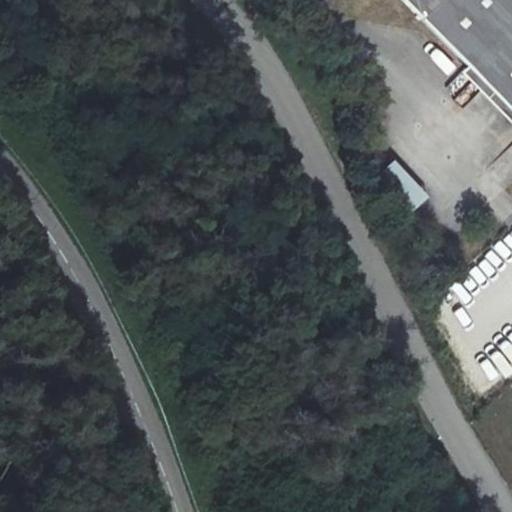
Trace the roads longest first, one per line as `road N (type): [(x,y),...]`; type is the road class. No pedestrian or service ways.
road 1 (unclassified): [(209,0),(257,48),(500,511)]
road 2 (tertiary): [(0,167),(70,260),(180,511)]
